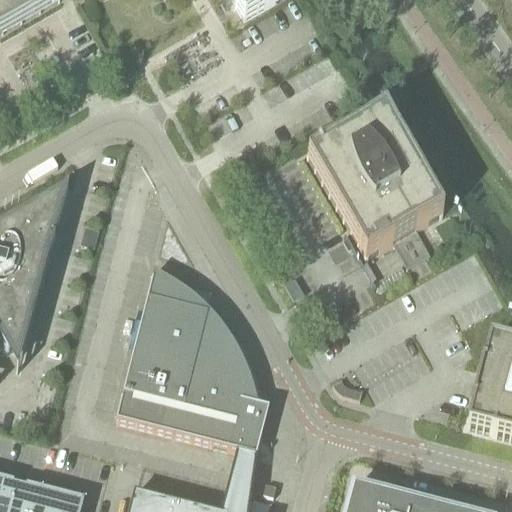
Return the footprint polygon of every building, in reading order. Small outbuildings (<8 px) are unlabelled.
[(0,0),(0,39),(60,5),(57,0),(0,0)] [(228,0),(220,5),(225,14),(234,9),(244,25),(277,6),(287,0),(228,0)] [(208,32),(168,55),(176,71),(179,76),(220,52),(208,32)] [(383,119),(306,163),(350,240),(345,243),(344,241),(343,242),(360,270),(359,266),(363,264),(364,265),(442,221),(383,119)] [(0,348),(16,377),(17,374),(67,191),(0,229),(0,348)] [(152,285),(151,285),(115,427),(235,458),(255,463),(268,414),(256,411),(255,402),(251,390),(245,373),(237,356),(227,341),(226,339),(216,326),(210,319),(206,315),(210,300),(179,292),(165,284),(154,278),(152,285)] [(293,306),(303,300),(294,284),(283,290),(293,306)] [(481,371),(473,402),(471,407),(473,407),(466,432),(491,439),(491,440),(511,445),(511,351),(488,346),(482,371),(481,371)] [(342,401),(344,402),(359,406),(362,396),(348,392),(344,390),(341,386),(340,385),(332,389),(333,393),(335,395),(336,397),(338,398),(340,400),(342,401)] [(249,511),(256,463),(255,463),(235,458),(221,511),(187,511),(133,498),(129,511),(249,511)] [(13,487),(0,483),(0,511),(80,511),(83,505),(25,490),(25,492),(13,489),(13,487)] [(261,500),(272,503),(275,492),(264,489),(261,500)] [(414,511),(411,507),(352,492),(346,511),(414,511)]
